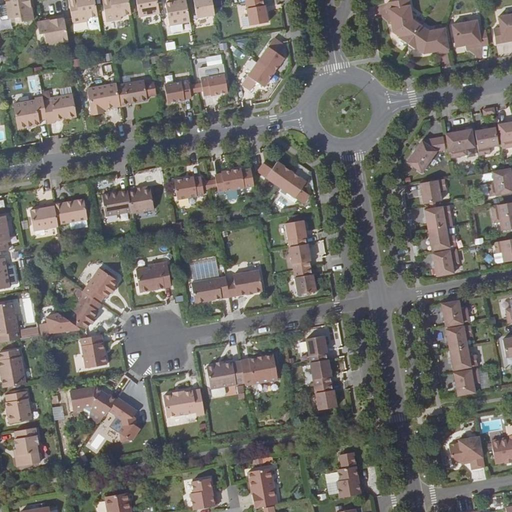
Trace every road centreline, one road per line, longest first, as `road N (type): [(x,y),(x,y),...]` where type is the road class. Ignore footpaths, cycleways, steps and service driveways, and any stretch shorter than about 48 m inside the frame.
road 1 (tertiary): [(0,172),(307,117)]
road 2 (residential): [(379,300),(142,342)]
road 3 (secondary): [(379,300),(412,494)]
road 4 (secondary): [(357,145),(379,300)]
road 5 (residential): [(511,278),(379,300)]
road 6 (secondary): [(380,104),(511,81)]
